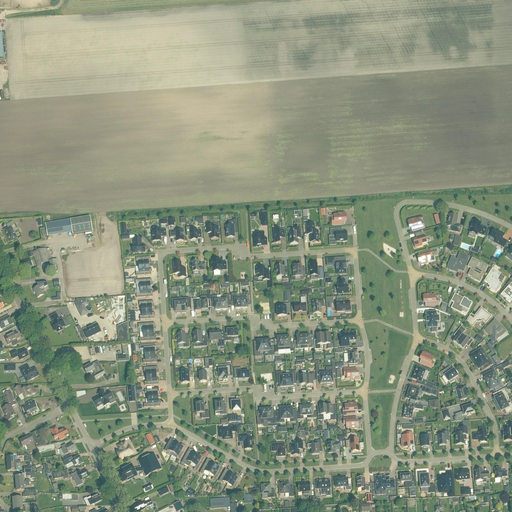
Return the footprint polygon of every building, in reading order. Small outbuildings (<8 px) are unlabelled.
[(345,225),(345,222),(346,222),(346,220),(345,215),(344,215),(344,214),(338,214),(338,216),(334,216),(334,220),(332,220),(332,226),(345,225)] [(459,233),(461,227),(456,226),(456,225),(457,217),(449,215),(447,227),(451,227),(450,230),(454,230),(454,232),(459,233)] [(45,224),(47,236),(72,232),(73,235),(93,232),(90,217),(70,220),(45,224)] [(235,238),(234,229),(237,229),(237,220),(233,220),(234,226),(225,227),(226,231),(227,239),(235,238)] [(409,223),(408,223),(410,229),(411,229),(412,232),(424,229),(422,223),(420,224),(419,220),(415,221),(415,220),(409,221),(409,223)] [(4,231),(10,243),(17,239),(11,227),(15,226),(13,222),(6,225),(8,229),(4,231)] [(483,236),(486,228),(480,226),(481,224),(473,222),(472,225),(471,226),(470,228),(471,229),(469,233),(476,236),(477,234),(483,236)] [(313,232),(313,231),(314,231),(314,224),(306,225),(307,235),(310,235),(311,237),(310,237),(310,243),(313,243),(318,243),(318,238),(318,232),(313,232)] [(206,226),(207,232),(207,234),(210,234),(211,240),(219,239),(218,228),(213,229),(213,226),(206,226)] [(190,228),(186,229),(187,236),(190,236),(190,241),(195,241),(198,241),(198,239),(201,238),(201,230),(197,231),(197,230),(190,230),(190,228)] [(294,233),(289,233),(290,245),(298,244),(298,240),(301,240),(301,235),(300,228),(294,229),(294,233)] [(166,230),(160,230),(160,229),(152,230),(152,242),(161,241),(161,237),(166,237),(166,230)] [(279,232),(279,229),(273,230),(274,244),(271,244),(280,244),(280,239),(281,239),(285,239),(284,232),(279,232)] [(331,237),(329,237),(330,246),(336,246),(336,242),(342,242),(342,243),(346,242),(347,241),(347,232),(337,233),(337,229),(330,230),(331,237)] [(500,233),(494,230),(490,237),(496,240),(495,244),(504,249),(507,242),(502,239),(505,235),(500,233)] [(184,241),(183,231),(176,232),(170,233),(170,238),(176,238),(176,242),(184,241)] [(264,239),(264,234),(263,233),(260,233),(259,234),(254,234),(255,243),(253,243),(254,247),(255,248),(258,247),(259,246),(266,246),(266,239),(264,239)] [(423,236),(422,233),(415,235),(417,240),(413,241),(415,248),(422,246),(421,245),(426,243),(424,236),(423,236)] [(141,246),(140,245),(141,245),(141,239),(133,240),(134,246),(133,247),(133,254),(145,253),(145,252),(146,251),(146,249),(145,248),(145,246),(141,246)] [(52,259),(49,249),(46,249),(33,253),(37,266),(49,262),(49,260),(52,259)] [(419,258),(418,258),(418,260),(419,265),(420,264),(421,265),(427,264),(427,263),(430,262),(434,261),(433,257),(432,257),(430,251),(418,254),(419,258)] [(463,272),(469,258),(460,254),(457,261),(455,260),(454,262),(451,260),(450,263),(449,263),(447,266),(448,267),(447,269),(449,270),(449,271),(452,272),(453,272),(455,272),(456,269),(458,270),(463,272)] [(139,267),(149,267),(148,263),(150,263),(150,258),(136,259),(136,262),(139,262),(139,267)] [(335,266),(336,266),(336,274),(339,274),(339,275),(343,275),(343,274),(346,274),(346,270),(346,265),(345,266),(344,262),(342,262),(342,258),(334,259),(335,266)] [(25,270),(33,266),(30,259),(18,265),(21,271),(25,269),(25,270)] [(480,270),(475,268),(478,262),(472,259),(468,267),(471,269),(468,276),(474,279),(474,280),(479,283),(487,267),(483,264),(480,270)] [(212,267),(213,267),(213,272),(220,272),(220,271),(226,270),(226,263),(221,263),(221,264),(220,264),(219,260),(213,261),(213,263),(212,263),(211,264),(211,265),(211,266),(212,267)] [(199,265),(199,261),(192,262),(193,273),(200,272),(199,271),(205,270),(205,264),(201,264),(201,265),(199,265)] [(181,269),(181,263),(173,263),(174,275),(179,275),(179,279),(186,278),(185,269),(181,269)] [(318,273),(317,264),(309,265),(310,271),(309,271),(310,277),(317,276),(318,280),(322,280),(321,273),(318,273)] [(302,273),(301,265),(293,266),(294,277),(302,277),(302,279),(306,279),(305,272),(302,273)] [(284,274),(283,266),(275,267),(276,271),(275,271),(274,272),(274,274),(275,274),(276,274),(276,278),(282,277),(282,280),(288,280),(288,274),(284,274)] [(149,267),(139,267),(139,272),(136,273),(136,276),(151,275),(151,270),(149,270),(149,267)] [(269,281),(269,274),(269,272),(265,272),(264,268),(257,268),(257,272),(256,272),(256,275),(257,275),(257,279),(262,279),(263,281),(269,281)] [(492,269),(484,282),(489,285),(491,286),(489,289),(491,290),(490,291),(494,293),(494,292),(496,293),(497,291),(498,291),(500,288),(500,287),(501,285),(498,283),(499,282),(497,280),(500,275),(492,269)] [(140,289),(150,289),(150,285),(152,285),(151,280),(135,281),(135,284),(140,284),(140,289)] [(345,284),(345,280),(338,281),(339,287),(337,287),(337,295),(349,294),(348,291),(349,291),(349,287),(348,287),(348,286),(345,286),(344,284),(345,284)] [(511,280),(507,285),(508,286),(500,296),(504,299),(505,300),(505,301),(506,301),(507,302),(509,305),(511,301),(511,300),(511,299),(511,297),(511,280)] [(37,298),(44,295),(41,289),(48,286),(45,282),(36,283),(39,288),(33,290),(37,298)] [(150,289),(140,289),(141,294),(136,295),(136,298),(153,297),(152,292),(150,292),(150,289)] [(241,299),(241,309),(242,309),(243,309),(245,309),(246,308),(247,308),(247,301),(250,301),(249,293),(243,293),(244,299),(241,299)] [(241,309),(241,299),(237,300),(237,294),(231,294),(232,302),(235,302),(235,309),(236,309),(237,310),(239,310),(240,309),(241,309)] [(224,300),(221,301),(221,310),(222,310),(223,311),(225,311),(226,310),(227,310),(227,302),(230,302),(229,295),(223,296),(224,300)] [(423,297),(424,302),(424,303),(425,303),(425,307),(438,306),(438,302),(440,302),(439,296),(435,296),(431,296),(431,295),(424,296),(424,297),(423,297)] [(217,296),(211,296),(212,303),(215,303),(215,310),(216,310),(217,311),(219,311),(220,310),(221,310),(221,301),(220,296),(217,296)] [(454,303),(451,309),(461,314),(462,312),(466,315),(468,311),(472,303),(467,301),(467,300),(464,298),(463,300),(454,296),(451,302),(454,303)] [(204,298),(200,298),(200,299),(201,302),(201,310),(208,310),(207,304),(211,304),(210,297),(204,298)] [(184,299),(180,299),(181,314),(186,313),(186,312),(187,312),(187,305),(190,304),(189,298),(184,299)] [(306,312),(305,304),(306,304),(305,298),(301,298),(301,304),(294,305),(295,313),(306,312)] [(349,307),(349,305),(349,302),(348,302),(346,302),(346,298),(337,299),(337,306),(336,306),(337,313),(345,312),(345,313),(351,313),(350,307),(349,307)] [(86,302),(86,299),(76,300),(76,303),(80,313),(86,310),(83,303),(86,302)] [(181,314),(180,299),(177,299),(171,300),(172,306),(175,305),(175,313),(176,313),(176,314),(181,314)] [(196,299),(190,300),(191,306),(194,306),(195,312),(201,311),(201,310),(201,302),(200,299),(196,299)] [(321,314),(321,308),(324,308),(324,301),(318,302),(318,305),(313,305),(313,315),(321,314)] [(142,311),(152,311),(151,307),(153,307),(153,302),(139,303),(139,306),(142,306),(142,311)] [(277,317),(286,316),(286,310),(290,310),(290,304),(281,305),(281,308),(277,308),(277,317)] [(486,324),(491,317),(481,308),(473,318),(470,316),(471,315),(466,323),(472,327),(476,323),(475,322),(477,319),(480,318),(483,320),(482,321),(486,324)] [(152,311),(142,311),(142,316),(140,317),(140,320),(154,319),(154,314),(152,314),(152,311)] [(427,328),(431,328),(431,333),(436,333),(436,328),(437,328),(437,323),(439,323),(439,317),(436,317),(436,313),(427,313),(427,318),(426,318),(426,323),(427,323),(427,328)] [(59,321),(56,315),(50,318),(54,324),(51,325),(55,332),(57,331),(57,333),(62,330),(61,328),(65,327),(61,320),(59,321)] [(0,331),(2,331),(2,330),(13,324),(9,316),(2,320),(0,320),(0,331)] [(498,324),(494,320),(487,328),(490,331),(488,332),(495,341),(500,337),(501,337),(506,333),(503,329),(502,327),(501,327),(498,324)] [(87,339),(101,332),(97,324),(83,331),(87,339)] [(143,333),(153,333),(153,329),(155,329),(154,324),(138,325),(138,328),(143,328),(143,333)] [(453,342),(458,346),(464,338),(461,336),(465,331),(461,327),(455,335),(457,337),(453,342)] [(238,337),(238,330),(233,330),(231,330),(227,331),(227,334),(224,334),(224,342),(231,342),(231,338),(238,337)] [(13,333),(5,337),(9,345),(12,343),(14,347),(18,344),(16,340),(20,339),(16,332),(14,334),(13,333)] [(204,339),(201,339),(201,332),(193,333),(194,345),(202,344),(202,347),(205,347),(204,339)] [(214,332),(209,332),(210,340),(218,340),(218,345),(221,344),(221,348),(225,347),(224,341),(221,341),(220,332),(214,332)] [(343,333),(343,339),(341,339),(341,348),(349,347),(348,342),(356,342),(356,338),(356,332),(351,332),(351,333),(343,333)] [(153,333),(143,333),(144,338),(139,339),(139,342),(156,341),(155,336),(153,336),(153,333)] [(186,341),(185,334),(177,334),(177,338),(176,339),(176,341),(177,342),(178,341),(178,345),(183,344),(184,348),(189,348),(189,341),(186,341)] [(323,335),(324,345),(327,345),(327,350),(334,349),(333,342),(330,342),(330,334),(323,335)] [(320,345),(324,345),(323,335),(317,335),(317,343),(314,343),(315,350),(321,350),(320,345)] [(304,349),(303,336),(297,337),(297,344),(294,344),(295,350),(304,349)] [(309,336),(303,336),(304,349),(313,349),(313,342),(310,343),(309,336)] [(284,351),(283,338),(282,338),(281,337),(279,337),(278,338),(277,338),(278,345),(275,345),(275,353),(278,353),(278,351),(284,351)] [(283,338),(284,351),(290,350),(290,352),(293,352),(293,344),(290,344),(289,337),(288,337),(287,337),(285,337),(284,338),(283,338)] [(464,338),(458,346),(463,350),(467,344),(469,346),(473,341),(471,339),(469,342),(464,338)] [(260,353),(264,352),(263,340),(259,340),(260,341),(257,342),(257,348),(254,349),(254,358),(261,357),(260,353)] [(263,340),(264,352),(268,352),(268,357),(274,356),(274,347),(270,347),(270,341),(267,341),(267,340),(263,340)] [(145,355),(155,354),(154,351),(156,351),(156,345),(140,347),(140,350),(145,350),(145,355)] [(471,358),(474,364),(484,359),(487,356),(481,347),(474,352),(476,355),(471,358)] [(351,352),(351,349),(344,349),(345,353),(348,352),(348,365),(357,364),(357,352),(351,352)] [(29,356),(25,350),(17,354),(16,351),(10,354),(13,359),(18,357),(20,361),(29,356)] [(423,354),(421,358),(420,360),(421,360),(419,364),(431,369),(433,363),(431,362),(433,359),(430,357),(430,356),(424,353),(424,354),(423,354)] [(155,354),(145,355),(145,360),(143,360),(143,364),(157,363),(157,358),(155,358),(155,354)] [(496,356),(492,358),(497,366),(501,364),(496,356)] [(484,359),(474,364),(478,370),(483,367),(485,370),(493,365),(489,360),(486,362),(484,359)] [(103,371),(98,362),(92,365),(92,364),(84,369),(87,374),(93,371),(97,379),(105,374),(103,371)] [(182,384),(189,383),(189,376),(193,376),(192,366),(188,366),(188,372),(181,373),(182,384)] [(228,379),(228,374),(232,374),(231,366),(223,366),(223,370),(218,370),(219,374),(217,374),(217,378),(219,378),(219,379),(220,379),(220,380),(222,380),(222,379),(223,379),(223,381),(227,381),(227,379),(228,379)] [(34,379),(34,378),(38,376),(35,369),(31,371),(30,370),(28,367),(21,370),(23,374),(22,374),(24,378),(25,377),(27,382),(31,379),(32,380),(34,379)] [(146,377),(156,376),(156,373),(158,373),(157,367),(143,368),(144,372),(146,372),(146,377)] [(418,382),(417,385),(423,386),(425,382),(421,380),(425,371),(417,368),(417,367),(416,368),(417,368),(412,379),(413,379),(418,382)] [(241,373),(241,368),(234,369),(234,375),(238,375),(238,380),(249,379),(248,372),(241,373)] [(200,383),(207,382),(206,376),(210,376),(209,369),(203,370),(204,373),(199,373),(200,383)] [(344,370),(344,374),(344,376),(347,376),(347,380),(351,380),(351,381),(357,381),(357,379),(358,379),(358,373),(357,373),(357,369),(344,370)] [(448,374),(446,370),(440,374),(443,378),(445,377),(448,383),(449,382),(451,384),(454,381),(453,380),(458,377),(453,370),(448,374)] [(487,385),(496,380),(494,377),(497,375),(494,370),(487,374),(489,376),(484,379),(487,385)] [(286,376),(287,387),(293,387),(293,380),(296,379),(295,372),(289,372),(289,376),(286,376)] [(287,387),(286,376),(282,377),(282,373),(276,373),(276,381),(280,381),(280,388),(287,387)] [(306,377),(306,376),(302,376),(302,374),(297,374),(297,382),(300,382),(301,386),(306,385),(306,377)] [(306,385),(306,386),(313,386),(312,380),(315,380),(315,374),(309,374),(309,377),(306,377),(306,385)] [(156,376),(146,377),(147,382),(144,382),(145,386),(159,385),(158,380),(156,380),(156,376)] [(496,380),(487,385),(490,391),(495,388),(496,391),(503,388),(501,383),(498,384),(496,380)] [(427,382),(425,388),(431,390),(437,392),(437,384),(434,383),(433,385),(427,382)] [(22,390),(21,390),(22,390),(20,387),(14,390),(18,397),(23,395),(25,399),(30,397),(36,394),(33,388),(31,389),(30,387),(27,389),(27,388),(22,390)] [(134,387),(127,388),(129,403),(136,402),(134,387)] [(410,387),(406,399),(409,400),(408,403),(414,405),(415,401),(416,402),(418,395),(422,396),(423,393),(430,395),(436,397),(437,392),(431,390),(422,388),(421,392),(419,391),(419,390),(410,387)] [(458,391),(457,388),(452,389),(453,392),(455,392),(456,397),(459,397),(460,401),(467,399),(464,389),(458,391)] [(148,399),(158,398),(157,395),(159,395),(159,389),(145,390),(145,394),(148,394),(148,399)] [(497,406),(506,401),(504,398),(507,396),(504,390),(497,393),(498,397),(494,399),(494,400),(493,400),(495,404),(496,404),(497,406)] [(7,422),(12,419),(11,418),(16,416),(12,408),(16,405),(10,392),(3,395),(9,406),(2,409),(6,417),(5,418),(7,422)] [(99,397),(94,400),(98,407),(103,405),(104,407),(111,404),(109,401),(113,399),(109,392),(105,395),(104,392),(98,395),(99,397)] [(158,398),(148,399),(148,404),(144,404),(144,408),(160,407),(160,402),(158,402),(158,398)] [(34,401),(21,407),(24,413),(30,410),(31,413),(38,410),(36,407),(34,401)] [(222,402),(222,401),(218,402),(218,403),(215,403),(216,413),(220,412),(220,416),(227,415),(226,409),(223,409),(222,402)] [(232,412),(240,412),(240,406),(241,406),(241,401),(236,401),(236,402),(231,403),(232,412)] [(506,401),(497,406),(498,408),(497,408),(499,412),(500,411),(500,412),(501,412),(505,410),(507,414),(511,411),(511,406),(510,403),(507,405),(506,401)] [(204,412),(204,403),(196,404),(196,414),(201,414),(201,419),(209,419),(209,412),(204,412)] [(356,415),(356,412),(357,411),(356,405),(355,405),(355,404),(349,404),(349,406),(345,406),(345,410),(343,410),(343,416),(356,415)] [(469,407),(469,405),(465,407),(465,408),(462,409),(464,416),(467,415),(468,416),(471,415),(470,414),(474,413),(472,406),(469,407)] [(307,416),(306,407),(303,407),(303,406),(299,407),(299,413),(296,413),(297,420),(303,420),(303,416),(307,416)] [(306,407),(307,416),(310,416),(310,419),(317,419),(316,413),(313,413),(313,406),(309,406),(309,407),(306,407)] [(326,407),(326,406),(320,406),(320,412),(317,412),(318,421),(324,421),(323,415),(326,415),(327,415),(326,407)] [(327,415),(326,415),(326,416),(330,416),(330,421),(336,421),(335,412),(332,412),(332,406),(326,407),(327,415)] [(286,408),(287,420),(290,420),(290,423),(296,422),(296,415),(293,416),(292,408),(290,408),(289,407),(286,408)] [(405,407),(403,418),(411,420),(413,412),(414,412),(414,409),(413,409),(413,408),(405,407)] [(284,420),(287,420),(286,408),(282,408),(283,409),(280,409),(281,416),(277,417),(278,423),(284,423),(284,420)] [(267,421),(266,410),(265,410),(265,409),(261,409),(261,410),(260,410),(261,418),(257,418),(257,426),(264,425),(264,422),(267,421)] [(267,421),(267,423),(270,423),(270,425),(276,425),(276,417),(273,417),(272,410),(271,410),(271,409),(267,409),(267,410),(266,410),(267,421)] [(444,422),(450,420),(447,411),(441,412),(444,422)] [(229,423),(237,423),(237,425),(242,425),(242,418),(238,418),(237,416),(229,417),(229,423)] [(358,428),(358,422),(356,422),(356,418),(343,419),(344,425),(346,425),(347,429),(350,429),(350,430),(357,429),(357,428),(358,428)] [(511,441),(511,437),(511,436),(511,425),(508,426),(508,430),(503,430),(503,437),(503,440),(504,440),(504,442),(511,441)] [(232,439),(231,433),(235,433),(235,426),(230,427),(231,428),(219,429),(220,436),(222,436),(223,437),(224,439),(232,439)] [(59,432),(56,427),(50,430),(53,435),(52,436),(54,439),(58,437),(60,440),(68,436),(68,435),(65,429),(59,432)] [(456,445),(464,445),(463,435),(467,435),(466,429),(459,429),(460,434),(455,434),(456,445)] [(427,448),(427,447),(429,447),(428,438),(432,437),(432,432),(427,433),(427,436),(421,437),(421,448),(423,447),(423,448),(427,448)] [(446,446),(446,442),(449,442),(449,439),(448,433),(442,433),(443,436),(438,437),(435,437),(435,443),(439,443),(439,446),(446,446)] [(487,443),(486,433),(479,433),(479,434),(473,435),(473,441),(479,440),(480,444),(487,443)] [(155,443),(151,434),(145,437),(150,446),(155,443)] [(403,448),(408,448),(409,448),(409,447),(413,446),(412,434),(408,434),(406,434),(406,437),(402,437),(402,440),(401,441),(402,447),(403,447),(403,448)] [(245,438),(245,435),(239,435),(239,442),(243,442),(243,443),(244,450),(252,450),(251,439),(247,439),(247,438),(245,438)] [(43,440),(42,437),(36,440),(33,441),(37,448),(47,446),(44,440),(43,440)] [(29,444),(27,439),(20,442),(23,448),(26,446),(30,455),(37,451),(32,442),(29,444)] [(171,439),(164,451),(168,453),(169,451),(173,454),(178,445),(175,443),(176,442),(171,439)] [(357,445),(357,440),(349,440),(349,441),(346,442),(346,449),(352,449),(352,452),(360,452),(359,444),(357,445)] [(312,445),(307,445),(308,450),(312,449),(312,455),(319,455),(318,447),(321,447),(321,441),(315,441),(315,445),(312,445)] [(127,446),(125,442),(118,446),(120,451),(120,452),(117,453),(117,452),(116,452),(120,461),(128,457),(129,455),(132,453),(133,455),(133,454),(128,446),(127,446)] [(299,456),(299,451),(303,450),(303,448),(302,442),(295,442),(295,446),(290,446),(291,452),(292,452),(292,456),(299,456)] [(334,444),(334,443),(327,443),(327,449),(326,449),(327,452),(328,454),(335,454),(334,450),(340,450),(340,444),(334,444)] [(74,446),(73,444),(67,447),(66,445),(62,447),(63,449),(61,449),(64,456),(69,453),(68,453),(72,451),(72,452),(77,450),(75,445),(74,446)] [(285,457),(284,444),(271,445),(272,452),(277,452),(278,457),(285,457)] [(173,454),(172,456),(176,459),(177,458),(180,460),(187,448),(182,445),(181,447),(178,445),(173,454)] [(189,468),(191,464),(196,455),(193,454),(194,452),(189,449),(181,463),(189,468)] [(145,477),(161,469),(154,454),(138,462),(141,469),(134,469),(131,465),(126,467),(127,468),(125,469),(124,468),(117,472),(122,482),(127,480),(128,481),(137,476),(135,472),(142,471),(145,477)] [(196,455),(191,464),(196,466),(194,470),(197,472),(205,458),(200,455),(199,457),(196,455)] [(72,459),(70,456),(62,460),(65,466),(72,463),(74,466),(78,464),(79,465),(84,463),(81,458),(80,459),(79,456),(74,459),(74,458),(72,459)] [(209,474),(214,465),(211,464),(212,462),(207,459),(199,474),(203,475),(205,471),(209,474)] [(34,470),(32,467),(31,463),(28,463),(29,467),(24,468),(24,474),(27,474),(35,473),(34,470)] [(21,467),(21,464),(7,465),(8,472),(15,472),(15,471),(17,471),(16,468),(17,468),(21,467)] [(214,465),(209,474),(214,476),(212,480),(215,482),(223,468),(218,465),(217,467),(214,465)] [(501,472),(501,469),(494,469),(495,480),(502,479),(502,478),(507,478),(506,471),(503,472),(501,472)] [(227,484),(232,476),(229,474),(230,472),(225,470),(219,482),(222,484),(223,482),(227,484)] [(482,470),(475,471),(476,482),(483,481),(483,483),(486,483),(486,480),(489,479),(488,473),(484,473),(484,474),(482,474),(482,470)] [(62,478),(62,477),(68,476),(67,471),(53,473),(55,480),(62,478)] [(88,474),(87,472),(86,471),(81,473),(80,471),(72,475),(72,477),(76,486),(78,487),(82,485),(83,483),(81,481),(86,478),(87,479),(90,478),(90,476),(89,473),(88,474)] [(461,481),(461,480),(469,479),(468,471),(456,472),(457,480),(457,481),(458,481),(461,481)] [(447,473),(447,476),(438,477),(439,488),(439,493),(439,494),(448,493),(448,498),(454,498),(453,472),(451,472),(447,473)] [(424,476),(424,474),(420,475),(420,476),(420,489),(429,488),(429,494),(434,493),(434,485),(429,486),(428,475),(424,476)] [(400,476),(401,483),(405,482),(405,489),(409,489),(410,498),(416,497),(415,489),(415,485),(414,478),(411,479),(411,475),(400,476)] [(232,476),(227,484),(232,487),(231,489),(234,491),(241,478),(236,476),(235,477),(232,476)] [(376,486),(375,486),(376,490),(376,491),(377,496),(385,495),(385,491),(385,489),(394,489),(394,481),(386,482),(384,480),(384,477),(376,478),(376,486)] [(365,486),(364,478),(357,479),(358,489),(362,489),(362,492),(368,492),(368,485),(365,486)] [(326,497),(331,497),(330,481),(320,481),(319,480),(318,481),(317,481),(317,482),(316,482),(316,490),(320,489),(321,496),(326,496),(326,497)] [(347,485),(347,480),(343,480),(340,480),(335,480),(336,489),(340,488),(340,489),(343,488),(345,488),(345,491),(351,491),(351,485),(347,485)] [(306,484),(306,482),(302,483),(302,484),(298,484),(298,493),(303,492),(304,495),(308,495),(308,492),(311,492),(310,484),(306,484)] [(30,484),(16,485),(17,492),(25,491),(24,486),(26,486),(26,487),(30,487),(30,484)] [(289,490),(289,484),(279,484),(280,494),(289,494),(289,498),(294,498),(293,490),(289,490)] [(173,485),(168,487),(171,494),(176,491),(173,485)] [(271,492),(270,485),(263,485),(261,487),(262,494),(267,494),(268,499),(275,498),(275,491),(274,491),(274,492),(271,492)] [(158,492),(159,494),(160,497),(169,493),(166,488),(158,492)] [(83,500),(87,507),(94,507),(93,505),(101,501),(100,498),(101,498),(99,496),(98,495),(91,499),(90,497),(85,500),(85,499),(83,500)] [(226,499),(210,500),(210,505),(218,504),(218,508),(226,507),(226,499)] [(145,509),(146,509),(146,510),(147,510),(148,510),(149,509),(149,508),(148,508),(149,507),(147,502),(143,504),(142,503),(132,508),(134,511),(142,511),(144,511),(143,510),(145,509)] [(177,511),(178,511),(183,509),(179,502),(174,505),(177,511)]
